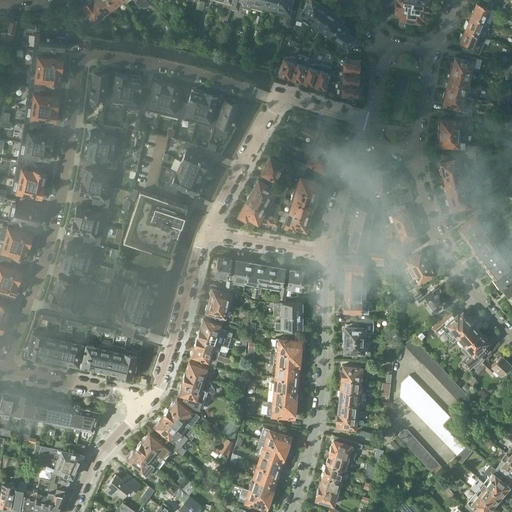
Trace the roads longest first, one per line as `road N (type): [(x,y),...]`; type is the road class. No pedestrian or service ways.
road 1 (residential): [(4,369),(39,271),(83,58),(155,65),(274,100)]
road 2 (residential): [(290,511),(323,385),(324,253)]
road 3 (residential): [(511,336),(459,279),(436,240),(419,150)]
road 4 (residential): [(141,404),(159,384),(206,229)]
road 5 (residential): [(206,229),(274,100)]
road 6 (residential): [(4,369),(141,404)]
road 7 (residential): [(69,511),(90,468),(141,404)]
road 8 (residential): [(324,253),(339,189),(371,142)]
road 9 (residential): [(206,229),(324,253)]
